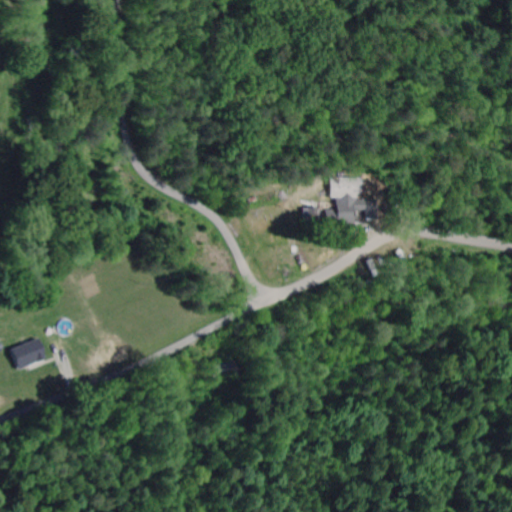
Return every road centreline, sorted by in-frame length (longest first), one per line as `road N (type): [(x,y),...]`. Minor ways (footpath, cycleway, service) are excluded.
road 1 (residential): [(511,248),(435,240),(390,245),(204,341),(0,423)]
road 2 (residential): [(264,307),(228,232),(135,164),(118,109),(116,0)]
